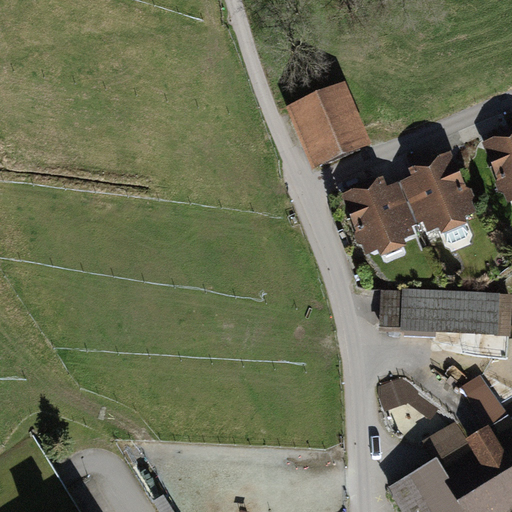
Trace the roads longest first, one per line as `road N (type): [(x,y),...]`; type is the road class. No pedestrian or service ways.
road 1 (residential): [(365,511),(354,338),(301,192)]
road 2 (residential): [(301,192),(511,104)]
road 3 (residential): [(301,192),(233,0)]
